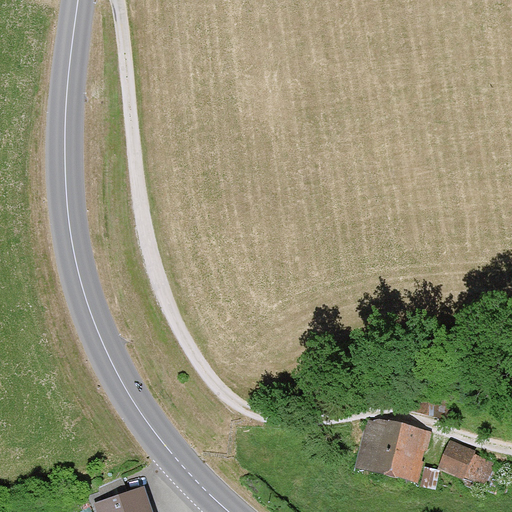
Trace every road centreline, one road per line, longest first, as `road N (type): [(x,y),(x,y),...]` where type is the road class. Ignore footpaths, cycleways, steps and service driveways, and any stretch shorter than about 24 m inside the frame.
road 1 (track): [(118,0),(135,181),(156,266),(219,384),(258,415),(376,411),(511,451)]
road 2 (secondary): [(229,511),(139,411),(80,280),(65,155),(77,0)]
